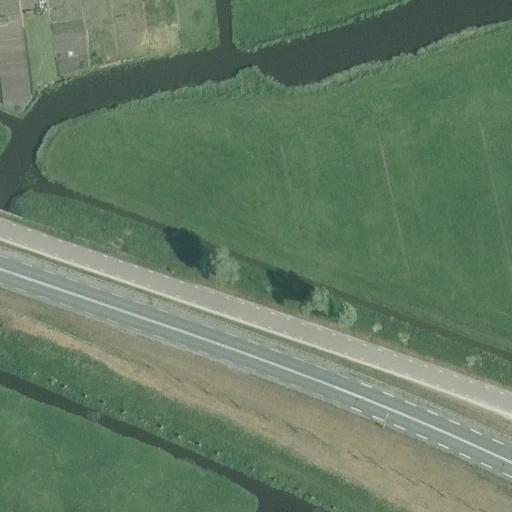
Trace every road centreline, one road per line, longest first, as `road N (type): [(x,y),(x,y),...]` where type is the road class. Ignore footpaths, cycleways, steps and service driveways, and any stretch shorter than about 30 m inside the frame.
road 1 (primary): [(511,465),(315,381),(0,270)]
road 2 (tertiary): [(511,407),(0,231)]
